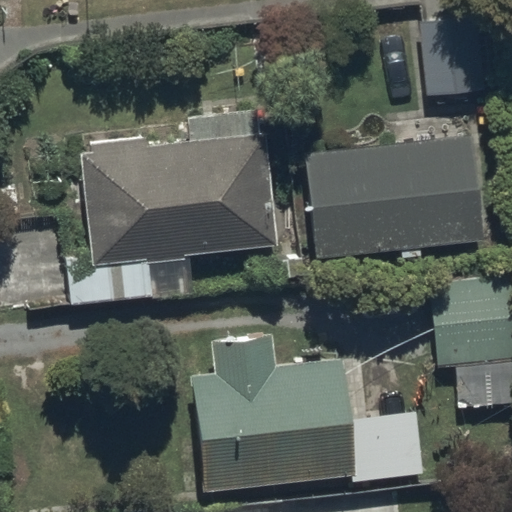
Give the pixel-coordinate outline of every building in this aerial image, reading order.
[(477,4),(419,8),(423,87),(482,83),(477,4)] [(86,244),(63,246),(67,296),(149,289),(145,251),(270,240),(260,124),(143,134),(142,128),(89,133),(89,142),(77,143),(86,244)] [(301,140),(311,246),(485,230),(475,124),(301,140)] [(511,287),(511,278),(428,284),(433,360),(511,354),(511,287)] [(189,365),(199,480),(351,466),(340,348),(273,355),(270,324),(209,329),(212,362),(189,365)]
